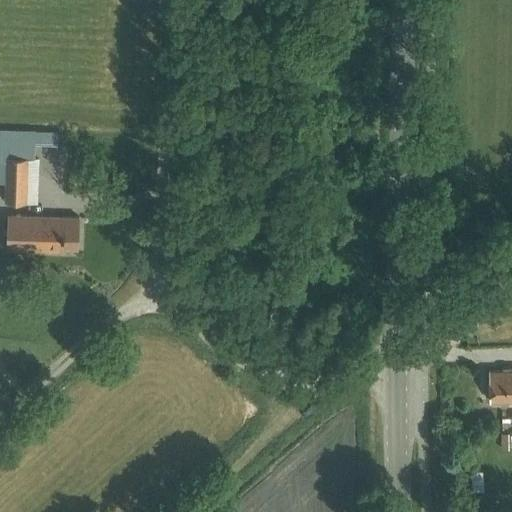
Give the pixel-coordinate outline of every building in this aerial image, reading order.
[(0,140),(43,142),(43,130),(0,129),(0,140)] [(26,202),(27,157),(6,157),(5,202),(26,202)] [(51,250),(51,247),(78,248),(78,217),(50,216),(50,215),(8,214),(7,249),(51,250)] [(292,329),(293,316),(275,315),(275,328),(292,329)] [(511,365),(511,366),(511,368),(489,369),(490,399),(511,398),(511,365)]
